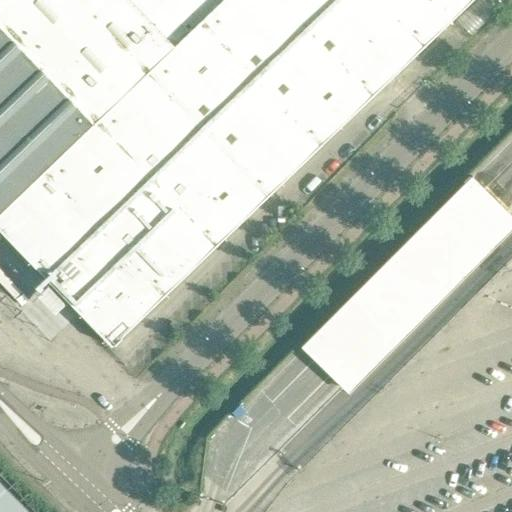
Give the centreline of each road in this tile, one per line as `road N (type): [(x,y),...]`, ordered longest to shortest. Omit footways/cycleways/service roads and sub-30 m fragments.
road 1 (tertiary): [(70,479),(511,47)]
road 2 (unknown): [(511,389),(268,481),(263,511)]
road 3 (unknown): [(511,435),(313,511)]
road 4 (unknown): [(511,336),(356,393)]
